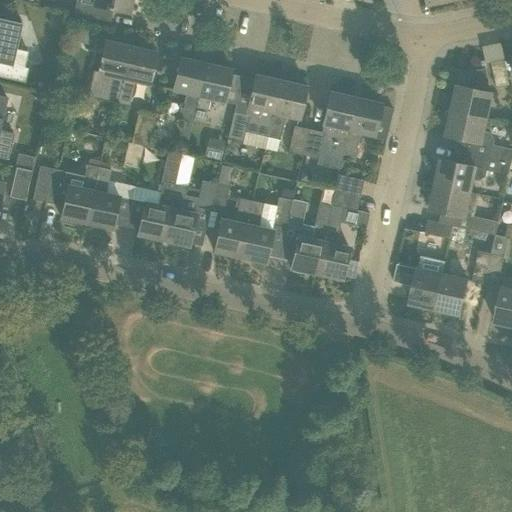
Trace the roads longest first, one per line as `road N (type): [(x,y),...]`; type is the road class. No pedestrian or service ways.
road 1 (residential): [(0,253),(97,265),(362,329)]
road 2 (residential): [(362,329),(426,36)]
road 3 (residential): [(244,0),(426,36)]
road 4 (residential): [(362,329),(449,351),(511,382)]
